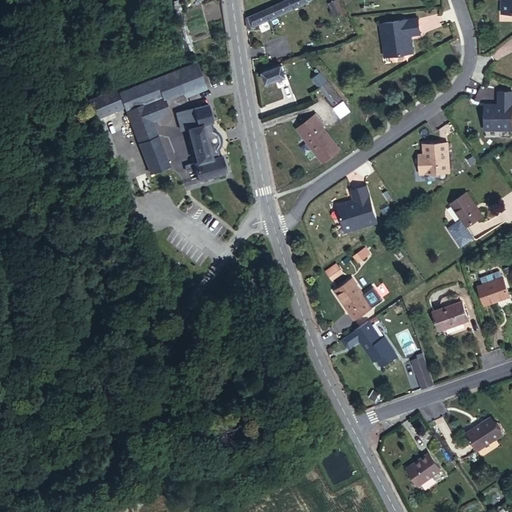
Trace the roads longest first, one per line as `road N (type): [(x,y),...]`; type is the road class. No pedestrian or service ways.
road 1 (residential): [(456,0),(472,49),(462,86),(273,226)]
road 2 (tertiary): [(231,0),(273,226)]
road 3 (tertiary): [(273,226),(352,427)]
road 4 (track): [(160,424),(72,373),(0,364)]
road 5 (residential): [(511,367),(352,427)]
